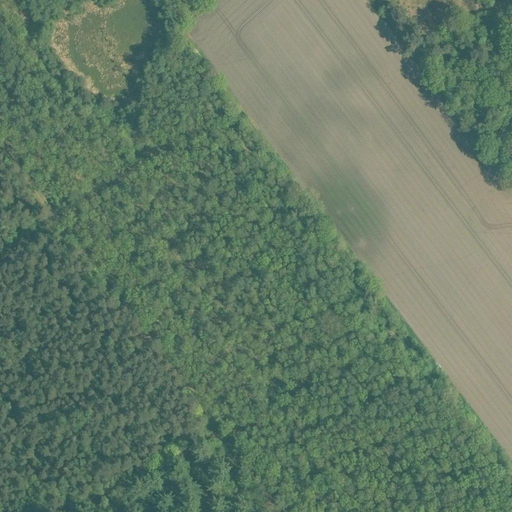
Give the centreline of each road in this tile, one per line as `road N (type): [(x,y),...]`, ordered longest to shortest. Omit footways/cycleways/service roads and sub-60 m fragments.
road 1 (track): [(221,111),(59,221)]
road 2 (track): [(87,511),(219,432)]
